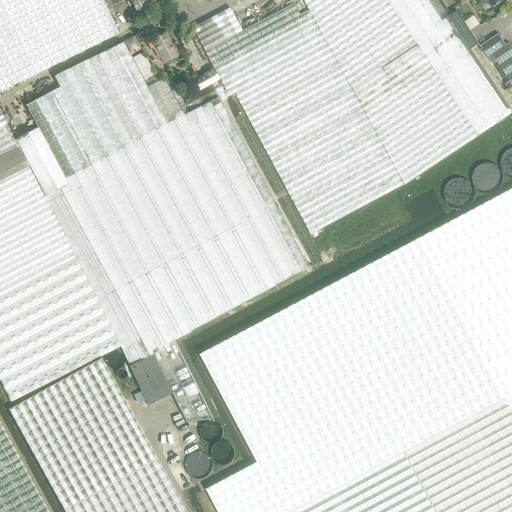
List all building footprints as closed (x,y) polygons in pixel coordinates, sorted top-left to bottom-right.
[(120,347),(130,366),(153,355),(171,393),(186,422),(212,419),(173,339),(211,321),(269,292),(275,289),(273,285),(308,266),(220,103),(228,98),(228,97),(225,91),(220,84),(219,84),(214,75),(209,78),(205,71),(192,78),(199,91),(182,100),(169,74),(146,86),(129,54),(139,48),(133,37),(123,42),(54,76),(60,88),(25,105),(38,128),(14,140),(0,110),(0,91),(119,34),(118,32),(111,17),(103,0),(0,0),(0,379),(12,403),(120,347)] [(131,0),(137,13),(161,2),(159,0),(131,0)] [(243,31),(206,51),(227,90),(225,91),(228,97),(231,96),(235,94),(311,234),(394,190),(405,184),(511,112),(511,109),(472,49),(450,17),(438,0),(303,0),(309,10),(300,15),(294,4),(243,31)] [(230,9),(193,27),(206,50),(243,31),(233,14),(230,9)] [(457,12),(450,17),(472,49),(479,45),(457,12)] [(163,64),(176,58),(170,47),(172,47),(168,40),(169,40),(166,34),(160,37),(160,38),(148,45),(151,50),(155,48),(163,64)] [(498,34),(480,46),(510,90),(511,88),(511,47),(509,43),(506,45),(498,34)] [(503,180),(503,176),(502,174),(501,172),(499,170),(497,168),(495,167),(490,166),(487,166),(485,166),(482,168),(480,169),(478,172),(477,174),(476,176),(475,179),(476,182),(476,184),(477,187),(479,189),(481,191),(484,193),(488,194),(491,194),(493,193),(496,192),(499,190),(501,187),(502,185),(503,183),(503,180)] [(474,196),(474,195),(474,192),(473,190),(472,188),(470,185),(468,184),(466,182),(461,181),(458,181),(456,182),(453,183),(450,185),(449,188),(447,190),(447,192),(446,195),(446,198),(447,200),(448,203),(450,205),(452,206),(454,208),(456,209),(459,209),(463,209),(465,209),(467,207),(470,206),(472,203),(473,201),(474,198),(474,196)] [(201,354),(200,354),(201,357),(257,462),(256,463),(206,489),(218,511),(511,511),(511,188),(453,220),(201,354)] [(148,406),(171,393),(153,355),(130,366),(148,406)] [(185,511),(154,456),(132,414),(101,359),(9,409),(65,511),(185,511)] [(0,511),(48,511),(0,422),(0,511)] [(209,469),(208,465),(207,462),(206,461),(203,459),(202,458),(198,457),(196,457),(193,457),(189,460),(188,461),(186,464),(186,466),(185,468),(185,471),(186,473),(187,475),(189,477),(192,479),(194,480),(196,480),(198,480),(201,480),(203,478),(205,477),(208,474),(209,471),(209,469)]
